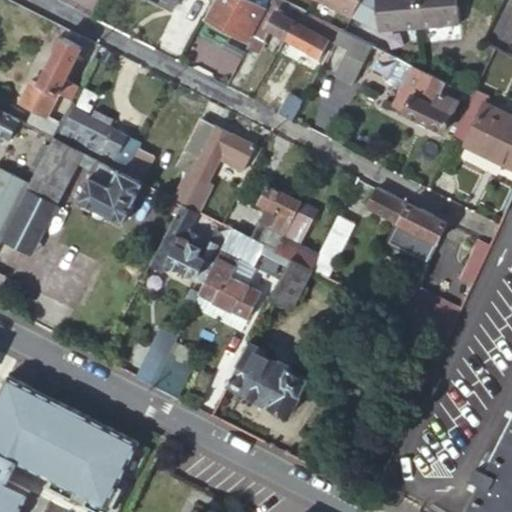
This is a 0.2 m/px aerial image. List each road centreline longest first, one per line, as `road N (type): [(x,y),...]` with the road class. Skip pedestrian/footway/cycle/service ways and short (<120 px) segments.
road 1 (residential): [(39,0),(490,227)]
road 2 (residential): [(361,511),(0,327)]
road 3 (unknown): [(424,467),(449,480),(462,475),(511,378)]
